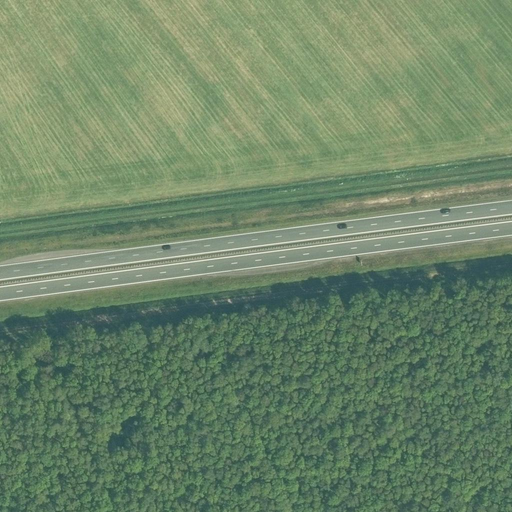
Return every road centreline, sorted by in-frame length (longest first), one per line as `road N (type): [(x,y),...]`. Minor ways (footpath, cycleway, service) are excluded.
road 1 (track): [(0,331),(511,265)]
road 2 (trunk): [(511,207),(0,273)]
road 3 (trunk): [(0,293),(511,228)]
